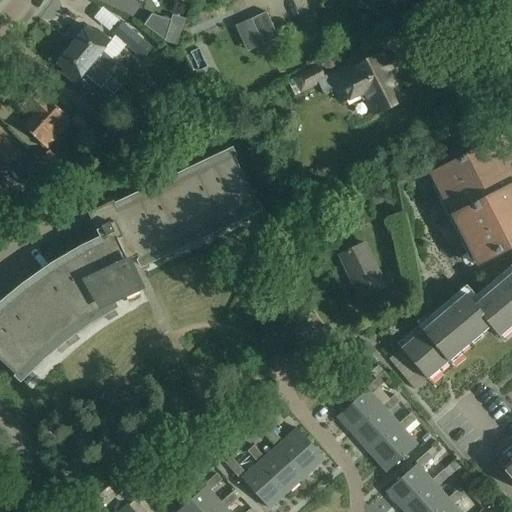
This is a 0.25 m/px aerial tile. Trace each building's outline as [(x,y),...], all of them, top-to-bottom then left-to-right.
[(100,7),(92,18),(109,30),(117,19),(100,7)] [(266,12),(251,19),(263,45),(278,38),(266,12)] [(144,25),(165,41),(176,45),(182,27),(171,23),(172,20),(151,14),(144,25)] [(151,49),(123,26),(114,37),(142,60),(151,49)] [(101,52),(110,42),(95,30),(92,33),(86,27),(71,46),(100,69),(109,77),(116,69),(107,62),(109,59),(101,52)] [(109,77),(100,69),(71,46),(55,64),(63,70),(60,73),(74,85),(82,75),(92,83),(95,80),(112,95),(120,87),(108,78),(109,77)] [(324,79),(318,82),(323,92),(332,88),(340,102),(349,98),(350,100),(365,92),(375,113),(404,98),(390,71),(398,67),(391,51),(383,55),(381,52),(360,63),(358,59),(323,77),(324,79)] [(293,75),(302,91),(318,82),(324,79),(323,77),(316,63),(293,75)] [(65,115),(46,96),(38,89),(22,106),(34,117),(23,128),(43,147),(54,136),(56,137),(71,122),(64,116),(65,115)] [(182,107),(171,96),(162,104),(174,116),(182,107)] [(104,117),(94,127),(121,152),(136,135),(125,125),(120,131),(104,117)] [(0,172),(19,155),(8,143),(0,134),(0,172)] [(511,160),(509,158),(499,137),(428,173),(429,174),(433,172),(438,181),(432,184),(438,196),(434,198),(434,199),(438,197),(449,218),(446,220),(446,221),(450,219),(461,241),(457,243),(461,242),(473,264),(495,252),(496,253),(511,244),(511,177),(505,163),(511,160)] [(88,215),(96,232),(100,241),(81,249),(51,267),(22,287),(0,305),(0,363),(21,383),(22,382),(43,362),(65,343),(89,326),(116,311),(112,304),(141,290),(128,263),(137,258),(142,269),(144,269),(140,261),(168,248),(171,255),(172,254),(169,248),(197,235),(200,241),(201,241),(198,234),(226,221),(229,228),(230,227),(227,220),(255,207),(259,215),(260,214),(230,151),(228,152),(232,159),(117,213),(116,214),(112,204),(88,215)] [(68,173),(49,152),(40,161),(58,182),(68,173)] [(48,187),(55,181),(39,162),(32,169),(48,187)] [(0,205),(9,199),(8,197),(13,193),(4,179),(0,181),(0,205)] [(358,220),(369,214),(363,204),(352,209),(358,220)] [(385,287),(364,244),(339,256),(360,299),(362,298),(367,310),(399,295),(394,283),(385,287)] [(401,349),(427,379),(429,377),(427,376),(438,367),(439,369),(450,359),(448,358),(458,349),(460,351),(469,343),(471,342),(471,341),(469,340),(479,331),(481,333),(490,325),(493,329),(499,336),(501,334),(499,332),(510,324),(511,325),(511,324),(511,270),(505,276),(500,281),(485,294),(479,299),(474,303),(465,292),(454,302),(449,306),(433,319),(428,324),(413,337),(407,342),(401,348),(401,349)] [(396,330),(402,336),(408,331),(402,324),(396,330)] [(384,374),(378,378),(365,390),(367,392),(338,417),(352,434),(382,408),(370,395),(388,379),(384,374)] [(394,397),(382,408),(352,434),(368,451),(397,426),(387,414),(400,403),(394,397)] [(410,414),(397,426),(368,451),(387,472),(416,447),(403,432),(416,421),(410,414)] [(265,434),(277,447),(279,445),(305,475),(324,458),(298,429),(283,442),(272,429),(265,434)] [(428,434),(422,438),(425,442),(431,437),(428,434)] [(246,451),(258,464),(261,462),(287,491),(305,475),(279,445),(277,447),(264,458),(253,445),(246,451)] [(511,446),(502,455),(502,459),(498,462),(502,467),(504,470),(504,471),(511,480),(511,446)] [(433,458),(437,454),(432,448),(427,452),(433,458)] [(401,509),(431,482),(421,471),(433,460),(427,453),(414,465),(415,466),(386,492),(401,509)] [(230,457),(224,463),(240,481),(242,479),(269,508),(287,491),(261,462),(258,464),(246,475),(230,457)] [(449,476),(456,470),(459,467),(454,461),(444,470),(449,476)] [(443,472),(431,482),(401,509),(403,511),(435,511),(448,501),(437,489),(449,478),(443,472)] [(205,487),(177,511),(214,511),(222,505),(221,504),(210,491),(222,481),(216,474),(203,486),(205,487)] [(460,490),(448,501),(435,511),(457,511),(453,506),(465,496),(460,490)] [(222,505),(214,511),(228,511),(226,509),(238,499),(233,493),(221,504),(222,505)] [(103,506),(95,497),(89,503),(97,511),(103,506)]
